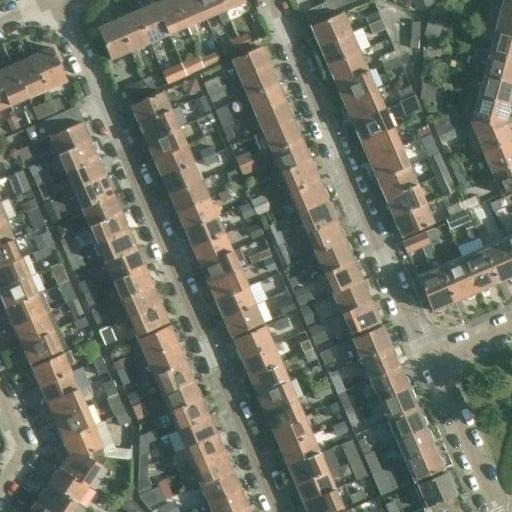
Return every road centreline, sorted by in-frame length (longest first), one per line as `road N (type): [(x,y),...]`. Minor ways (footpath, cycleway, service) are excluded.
road 1 (residential): [(277,511),(56,0)]
road 2 (residential): [(268,0),(416,341),(434,361)]
road 3 (residential): [(434,361),(494,511)]
